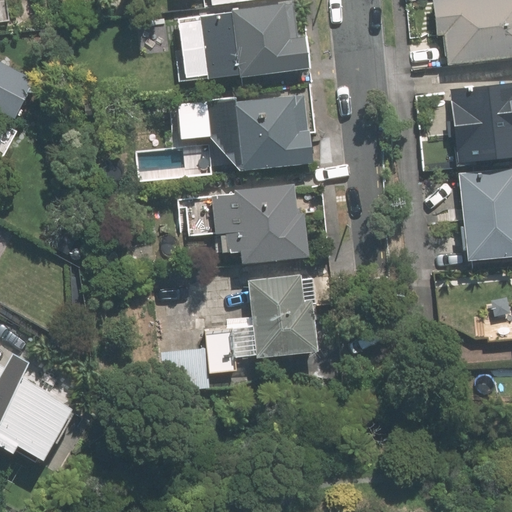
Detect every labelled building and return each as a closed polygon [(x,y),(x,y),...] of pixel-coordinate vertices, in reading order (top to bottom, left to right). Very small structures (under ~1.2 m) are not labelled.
[(511,53),(511,0),(434,0),(439,33),(446,32),(450,62),(511,53)] [(292,37),(288,1),(232,8),(233,10),(241,72),(241,76),(310,67),(306,36),(292,37)] [(210,76),(241,72),(233,10),(202,14),(210,76)] [(0,108),(17,118),(39,78),(0,57),(0,108)] [(511,81),(451,89),(460,161),(511,154),(511,81)] [(315,158),(306,92),(238,100),(237,95),(209,98),(212,135),(246,167),(315,158)] [(511,165),(459,173),(471,260),(511,254),(511,165)] [(299,212),(297,182),(235,187),(236,191),(214,193),(218,231),(227,230),(229,249),(241,248),(243,260),(309,255),(305,211),(299,212)] [(302,271),(250,278),(260,354),(321,347),(315,298),(306,299),(302,271)] [(211,371),(239,368),(234,326),(206,329),(208,345),(211,371)] [(211,371),(208,345),(160,351),(165,391),(213,385),(211,371)] [(0,360),(0,432),(48,458),(78,402),(0,360)]
